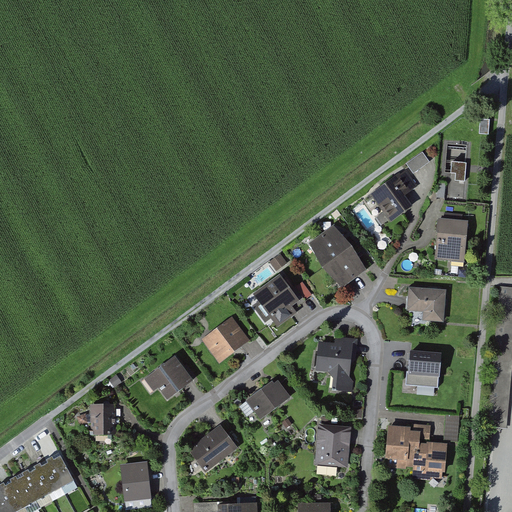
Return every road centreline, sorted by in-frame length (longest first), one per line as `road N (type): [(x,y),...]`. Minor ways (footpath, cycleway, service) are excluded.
road 1 (track): [(46,418),(508,75)]
road 2 (unclassified): [(174,511),(168,456),(175,429),(314,318),(335,311),(360,316),(376,344),(362,511)]
